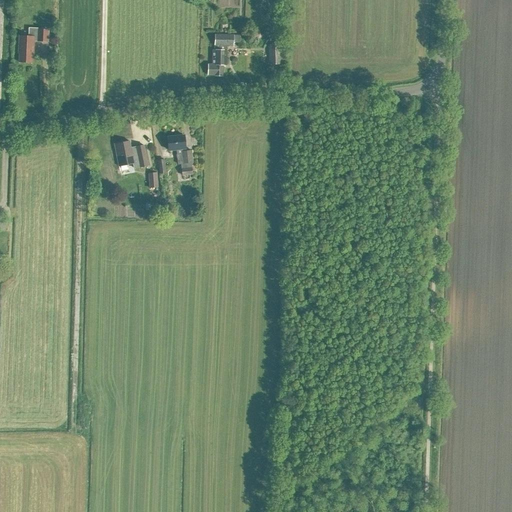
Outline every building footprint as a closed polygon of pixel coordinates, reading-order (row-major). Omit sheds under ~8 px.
[(27,37),(18,36),(17,62),(31,62),(32,51),(35,51),(35,42),(35,35),(31,35),(32,28),(27,28),(27,37)] [(37,29),(32,28),(31,35),(35,35),(35,42),(46,43),(47,30),(37,30),(37,29)] [(226,65),(226,50),(226,45),(233,46),(233,42),(239,42),(240,36),(217,35),(216,50),(212,50),(212,64),(209,64),(208,73),(214,73),(214,75),(222,75),(222,65),(226,65)] [(283,45),(269,46),(270,64),(284,64),(283,45)] [(191,168),(190,163),(192,163),(191,151),(185,151),(184,136),(167,137),(168,150),(176,149),(178,164),(181,164),(182,169),(181,169),(182,175),(192,174),(191,168)] [(133,163),(134,168),(148,166),(144,146),(136,147),(136,148),(131,150),(129,141),(114,144),(118,166),(133,163)] [(164,159),(157,160),(159,174),(166,173),(164,159)] [(149,188),(157,187),(156,173),(148,174),(149,188)]
